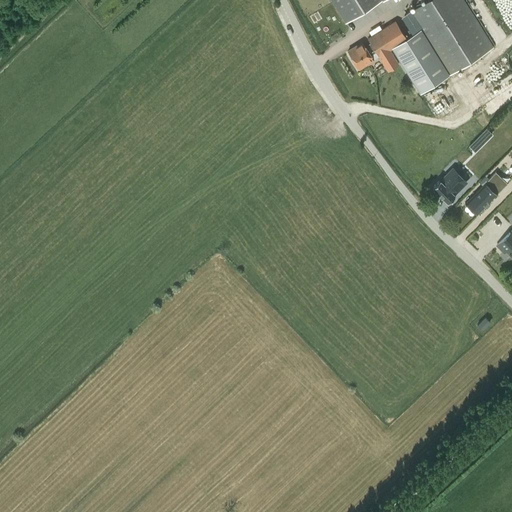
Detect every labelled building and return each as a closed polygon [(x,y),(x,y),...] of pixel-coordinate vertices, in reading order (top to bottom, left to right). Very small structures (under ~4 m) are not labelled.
[(331,0),(345,22),(381,0),(331,0)] [(463,0),(428,0),(412,10),(404,15),(415,33),(416,34),(416,35),(419,33),(421,37),(423,36),(447,75),(451,73),(492,47),(463,0)] [(361,42),(348,50),(360,68),(392,48),(407,38),(395,20),(367,38),(371,43),(364,47),(361,42)] [(392,48),(420,92),(447,75),(423,36),(421,37),(419,33),(416,35),(416,34),(415,33),(407,38),(392,48)] [(502,64),(471,80),(474,86),(505,70),(502,64)] [(439,102),(447,113),(461,104),(453,92),(439,102)] [(483,131),(482,132),(488,138),(492,134),(486,128),(483,131)] [(469,146),(475,152),(479,147),(473,141),(469,146)] [(460,180),(462,179),(455,173),(454,174),(450,170),(440,180),(439,179),(432,187),(448,202),(455,195),(454,194),(464,184),(460,180)] [(495,172),(465,203),(466,204),(468,201),(478,211),(476,214),(477,215),(485,206),(486,207),(489,203),(488,203),(507,183),(506,182),(506,183),(495,173),(496,172),(495,172)] [(511,229),(496,245),(503,252),(505,250),(511,257),(511,229)] [(485,317),(477,325),(482,329),(489,322),(485,317)]
